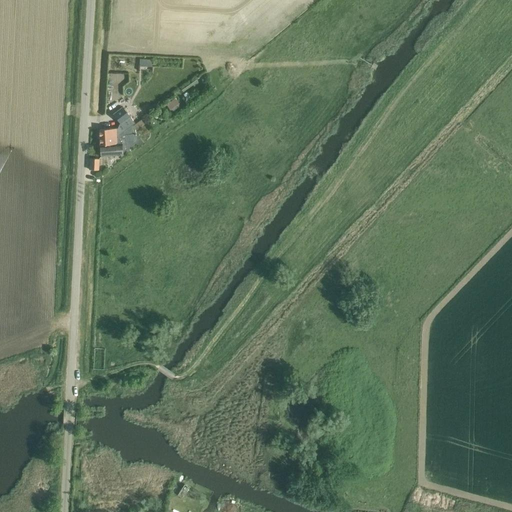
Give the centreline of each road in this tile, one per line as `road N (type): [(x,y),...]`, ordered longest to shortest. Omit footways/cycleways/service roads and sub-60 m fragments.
road 1 (track): [(69,384),(135,364),(157,365),(179,379),(196,368),(390,109),(483,0)]
road 2 (unclassified): [(63,511),(91,0)]
